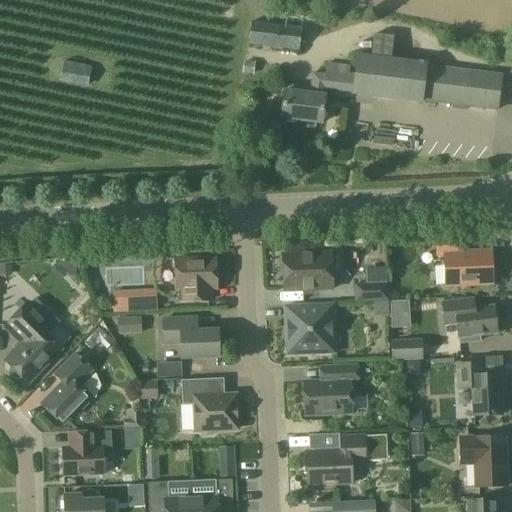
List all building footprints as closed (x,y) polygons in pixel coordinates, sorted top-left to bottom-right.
[(300,35),(303,17),(265,13),(264,24),(251,22),(247,45),(298,51),(300,35)] [(393,58),(395,36),(372,34),(370,56),(393,58)] [(353,78),(351,94),(351,96),(422,105),(422,103),(498,112),(502,75),(427,65),(427,64),(355,55),(353,78)] [(87,88),(91,67),(63,61),(58,82),(87,88)] [(253,76),(255,65),(255,62),(244,61),(243,74),(253,76)] [(351,94),(353,78),(348,77),(349,66),(326,63),(325,74),(312,73),(310,87),(289,85),(288,92),(284,91),(280,119),(321,124),(324,106),(325,96),(324,96),(325,90),(351,94)] [(461,253),(461,239),(436,240),(437,255),(444,255),(445,287),(492,285),(491,252),(461,253)] [(284,292),(332,290),(330,254),(283,256),(284,292)] [(211,301),(210,290),(216,289),(215,259),(175,261),(176,291),(178,291),(179,303),(211,301)] [(355,303),(389,301),(388,283),(353,285),(355,303)] [(109,299),(109,306),(115,306),(115,312),(135,311),(134,295),(114,296),(114,299),(109,299)] [(60,323),(35,299),(30,305),(28,303),(4,328),(22,344),(5,361),(28,384),(61,349),(48,336),(60,323)] [(467,311),(466,301),(442,304),(445,325),(457,324),(458,338),(497,334),(493,307),(467,311)] [(286,356),(335,354),(333,306),(285,307),(286,356)] [(119,335),(142,334),(142,318),(118,319),(119,335)] [(191,332),(190,319),(162,320),(163,345),(181,344),(181,359),(219,358),(218,331),(191,332)] [(392,363),(423,361),(422,340),(391,341),(392,363)] [(83,411),(89,405),(89,397),(78,386),(92,371),(75,354),(54,375),(64,384),(42,406),(61,425),(74,411),(83,411)] [(183,376),(183,362),(160,361),(160,375),(183,376)] [(482,376),(481,364),(458,365),(458,378),(472,377),(474,417),(501,415),(500,376),(482,376)] [(305,416),(352,414),(350,382),(357,382),(357,367),(332,368),(333,382),(303,383),(305,416)] [(222,397),(217,392),(216,380),(181,381),(182,406),(194,406),(195,432),(197,432),(203,437),(213,436),(218,431),(237,430),(236,396),(222,397)] [(141,401),(158,400),(157,382),(140,382),(141,401)] [(124,431),(141,430),(140,411),(130,411),(131,420),(123,420),(124,431)] [(410,430),(423,429),(422,416),(409,417),(410,430)] [(412,458),(425,457),(424,434),(411,435),(412,458)] [(63,477),(103,475),(103,457),(112,457),(111,435),(87,436),(87,448),(62,449),(63,477)] [(308,491),(335,490),(335,487),(352,486),(351,463),(366,462),(365,437),(340,438),(340,452),(306,454),(308,491)] [(499,451),(498,439),(504,438),(504,437),(459,439),(460,465),(475,464),(476,488),(506,487),(505,451),(499,451)] [(220,462),(232,461),(231,449),(220,450),(220,462)] [(143,451),(145,481),(159,480),(157,450),(143,451)] [(215,481),(190,482),(190,500),(190,511),(221,511),(222,509),(233,509),(232,481),(215,481)] [(190,511),(190,500),(190,482),(168,483),(148,484),(149,511),(160,511),(190,511)] [(143,486),(128,486),(129,508),(144,508),(143,486)] [(81,501),(81,495),(64,496),(64,511),(103,511),(103,500),(81,501)] [(496,511),(496,501),(468,502),(468,511),(496,511)] [(373,511),(373,502),(332,504),(332,511),(373,511)]
